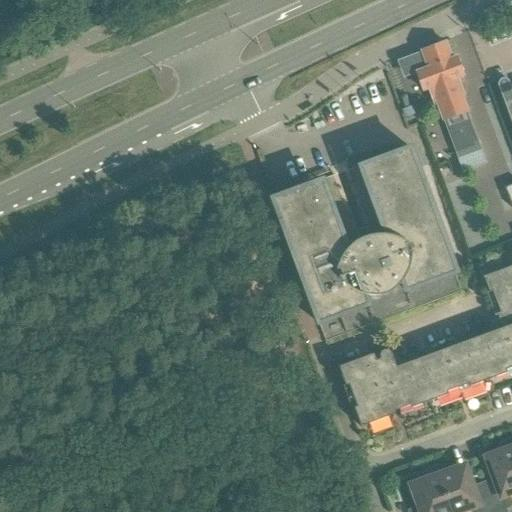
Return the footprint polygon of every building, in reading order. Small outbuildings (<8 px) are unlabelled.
[(453,59),(447,43),(422,52),(423,52),(404,59),(410,75),(418,73),(424,90),(429,88),(435,104),(437,104),(443,120),(444,119),(456,153),(479,145),(466,111),(467,111),(461,95),(463,94),(459,83),(465,81),(457,58),(453,59)] [(373,354),(338,367),(361,427),(511,370),(511,86),(511,87),(511,86),(509,82),(509,81),(508,81),(508,80),(507,80),(507,79),(506,79),(505,79),(504,79),(503,79),(502,79),(501,79),(501,80),(500,80),(499,81),(499,82),(498,82),(498,83),(498,84),(498,85),(498,86),(498,87),(511,124),(511,252),(511,253),(511,266),(483,277),(484,280),(485,281),(497,314),(496,314),(494,315),(495,317),(496,316),(498,316),(499,319),(500,321),(502,328),(422,358),(396,367),(395,366),(391,354),(391,353),(390,353),(390,352),(389,352),(389,351),(388,351),(387,351),(387,350),(386,350),(385,350),(384,350),(383,351),(382,351),(381,352),(380,353),(380,354),(380,355),(379,355),(379,356),(379,357),(379,358),(380,358),(380,359),(375,361),(374,357),(373,354)] [(456,272),(410,147),(380,159),(387,179),(367,186),(385,236),(348,250),(329,200),(309,208),(302,187),(271,198),(317,323),(368,305),(364,295),(373,296),(383,295),(382,292),(387,290),(388,293),(395,288),(402,281),(405,291),(456,272)] [(506,511),(505,509),(510,507),(511,502),(509,494),(511,492),(511,446),(509,439),(505,440),(499,445),(494,451),(495,452),(496,454),(486,458),(496,485),(485,489),(493,511),(506,511)] [(493,511),(485,489),(474,494),(464,466),(454,469),(453,467),(454,466),(446,464),(438,465),(434,466),(450,511),(459,511),(470,508),(471,511),(493,511)] [(450,511),(434,466),(430,468),(424,472),(419,479),(420,479),(421,482),(411,485),(420,511),(450,511)]
